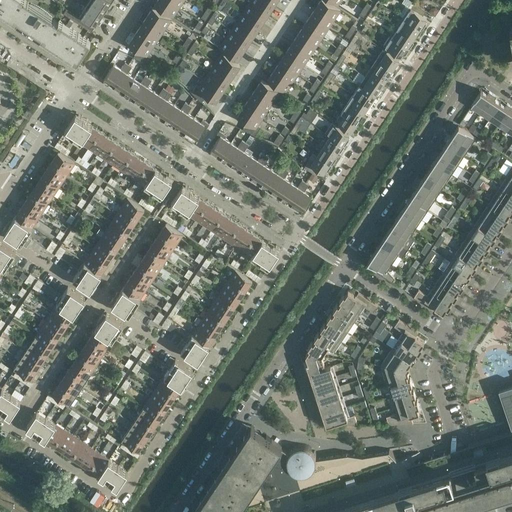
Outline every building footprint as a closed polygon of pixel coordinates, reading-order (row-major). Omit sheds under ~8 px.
[(0,0),(0,11),(4,14),(13,0),(0,0)] [(42,12),(24,0),(13,0),(4,14),(12,19),(13,17),(31,29),(41,36),(46,39),(45,41),(53,47),(67,26),(59,20),(58,22),(42,12)] [(107,9),(93,0),(89,0),(85,6),(101,17),(107,9)] [(112,1),(110,0),(93,0),(107,9),(112,1)] [(179,7),(168,0),(157,0),(155,5),(173,17),(179,7)] [(274,5),(265,0),(250,0),(249,2),(268,14),(274,5)] [(340,10),(328,2),(325,0),(320,0),(316,7),(334,20),(340,10)] [(268,14),(249,2),(243,11),(262,23),(268,14)] [(426,11),(416,4),(414,3),(411,8),(423,16),(426,11)] [(101,17),(85,6),(80,15),(96,25),(101,17)] [(171,19),(153,7),(147,16),(165,29),(171,19)] [(334,20),(316,7),(310,16),(328,29),(334,20)] [(427,18),(423,16),(411,8),(408,11),(412,13),(407,20),(422,29),(427,23),(425,22),(427,18)] [(262,23),(243,11),(237,20),(256,32),(262,23)] [(165,29),(147,16),(141,25),(159,38),(165,29)] [(328,29),(310,16),(304,25),(322,38),(328,29)] [(256,32),(237,20),(231,29),(250,41),(256,32)] [(422,29),(407,20),(403,26),(400,24),(398,27),(414,38),(416,35),(418,36),(422,29)] [(199,29),(203,23),(199,21),(195,26),(199,29)] [(159,38),(141,25),(135,34),(153,47),(159,38)] [(206,34),(210,28),(206,25),(202,31),(206,34)] [(322,38),(304,25),(298,34),(316,47),(322,38)] [(77,63),(91,42),(67,26),(53,47),(60,51),(61,49),(70,55),(69,57),(77,63)] [(412,41),(414,38),(398,27),(396,30),(399,32),(395,39),(409,48),(414,42),(412,41)] [(250,41),(231,29),(225,38),(244,50),(250,41)] [(153,47),(135,34),(128,44),(137,50),(147,56),(149,53),(153,47)] [(316,47),(298,34),(292,43),(310,56),(316,47)] [(244,50),(225,38),(219,48),(238,60),(244,50)] [(409,48),(395,39),(391,45),(387,43),(385,46),(401,57),(403,54),(405,55),(409,48)] [(310,56),(292,43),(286,53),(304,65),(310,56)] [(400,59),(384,48),(377,58),(393,69),(400,59)] [(147,56),(137,50),(134,57),(147,62),(152,55),(149,53),(147,56)] [(240,65),(230,58),(222,53),(216,62),(234,74),(240,65)] [(304,65),(286,53),(280,62),(298,74),(304,65)] [(177,63),(181,57),(177,54),(173,60),(177,63)] [(393,69),(377,58),(371,67),(387,78),(393,69)] [(234,74),(216,62),(210,71),(228,83),(234,74)] [(298,74),(280,62),(274,70),(292,83),(298,74)] [(124,71),(121,69),(114,64),(103,79),(114,86),(124,71)] [(387,78),(371,67),(365,76),(381,87),(387,78)] [(292,83),(274,70),(268,80),(286,92),(292,83)] [(134,78),(127,73),(124,71),(114,86),(124,93),(134,78)] [(228,83),(210,71),(204,80),(222,92),(228,83)] [(381,87),(365,76),(359,85),(375,96),(381,87)] [(144,84),(141,82),(134,78),(124,93),(134,100),(144,84)] [(204,80),(199,87),(197,90),(207,96),(216,102),(222,92),(204,80)] [(280,92),(273,87),(262,80),(255,89),(274,101),(280,92)] [(154,91),(147,86),(144,84),(134,100),(144,106),(154,91)] [(207,96),(197,90),(199,87),(196,85),(191,92),(201,102),(207,96)] [(375,96),(359,85),(353,94),(369,105),(375,96)] [(274,101),(255,89),(250,98),(268,110),(274,101)] [(481,112),(492,94),(489,91),(487,94),(481,90),(480,90),(481,91),(471,106),(481,112)] [(164,98),(161,95),(154,91),(144,106),(154,113),(164,98)] [(307,101),(311,95),(307,93),(303,99),(307,101)] [(369,105),(353,94),(347,103),(363,114),(369,105)] [(489,118),(500,103),(495,99),(496,96),(492,94),(481,112),(489,118)] [(174,104),(168,100),(164,98),(154,113),(164,120),(174,104)] [(268,110),(250,98),(243,107),(262,119),(268,110)] [(363,114),(347,103),(341,112),(357,123),(363,114)] [(498,124),(510,106),(507,103),(505,106),(500,103),(489,118),(498,124)] [(184,111),(181,109),(174,104),(164,120),(174,126),(184,111)] [(507,130),(511,123),(511,106),(510,106),(498,124),(507,130)] [(262,119),(243,107),(237,116),(246,122),(256,128),(258,125),(262,119)] [(29,118),(33,112),(28,108),(24,115),(29,118)] [(194,118),(187,113),(184,111),(174,126),(184,133),(194,118)] [(357,123),(341,112),(335,121),(351,132),(357,123)] [(81,143),(92,126),(76,115),(75,115),(64,132),(81,143)] [(194,140),(203,126),(200,124),(201,122),(194,118),(184,133),(194,140)] [(209,124),(203,119),(201,122),(200,124),(203,126),(207,128),(209,124)] [(256,128),(246,122),(243,129),(255,135),(260,127),(258,125),(256,128)] [(347,137),(349,134),(333,124),(331,127),(334,129),(330,136),(345,145),(349,139),(347,137)] [(476,137),(460,126),(459,125),(458,124),(452,135),(454,136),(470,147),(476,137)] [(89,148),(100,131),(92,126),(81,143),(89,148)] [(285,135),(289,129),(285,126),(281,132),(285,135)] [(226,135),(219,130),(217,135),(220,137),(223,139),(224,138),(226,135)] [(97,153),(108,136),(100,131),(89,148),(97,153)] [(470,147),(454,136),(452,135),(446,144),(464,156),(470,147)] [(105,159),(116,142),(108,136),(97,153),(105,159)] [(345,145),(330,136),(326,142),(323,140),(320,143),(337,154),(338,151),(341,152),(345,145)] [(221,157),(231,142),(224,138),(223,139),(220,137),(210,150),(221,157)] [(113,164),(124,147),(116,142),(105,159),(113,164)] [(241,149),(238,147),(231,142),(221,157),(231,164),(241,149)] [(335,156),(337,154),(320,143),(318,146),(322,148),(318,155),(332,164),(337,158),(335,156)] [(464,156),(446,144),(440,153),(442,154),(458,165),(464,156)] [(121,169),(132,152),(124,147),(113,164),(121,169)] [(251,155),(244,151),(241,149),(231,164),(241,171),(251,155)] [(75,163),(58,151),(53,160),(70,171),(75,163)] [(129,175),(140,158),(132,152),(121,169),(129,175)] [(458,165),(442,154),(440,153),(434,162),(452,174),(458,165)] [(261,162),(258,160),(251,155),(241,171),(251,177),(261,162)] [(332,164),(318,155),(313,161),(310,159),(308,162),(320,170),(324,173),(326,170),(328,171),(332,164)] [(500,169),(507,173),(511,165),(511,160),(507,157),(500,169)] [(137,180),(148,163),(140,158),(129,175),(137,180)] [(489,171),(496,161),(492,158),(485,168),(489,171)] [(70,171),(53,160),(47,168),(64,179),(70,171)] [(271,169),(264,164),(261,162),(251,177),(261,184),(271,169)] [(320,170),(308,162),(304,167),(316,175),(320,170)] [(452,174),(434,162),(428,171),(430,172),(446,183),(452,174)] [(144,185),(155,168),(148,163),(137,180),(144,185)] [(64,179),(47,168),(42,176),(59,187),(64,179)] [(161,196),(172,179),(155,168),(144,185),(161,196)] [(281,176),(278,173),(271,169),(261,184),(271,191),(281,176)] [(446,183),(430,172),(428,171),(422,180),(440,192),(446,183)] [(511,178),(507,175),(501,185),(511,192),(511,178)] [(59,187),(42,176),(37,184),(54,195),(59,187)] [(291,182),(284,178),(281,176),(271,191),(281,197),(291,182)] [(477,190),(483,180),(479,177),(473,187),(477,190)] [(440,192),(422,180),(416,189),(418,190),(434,201),(440,192)] [(301,189),(298,187),(291,182),(281,197),(291,204),(301,189)] [(54,195),(37,184),(31,192),(48,203),(54,195)] [(511,192),(501,185),(494,194),(511,206),(511,192)] [(188,214),(199,197),(182,186),(171,203),(188,214)] [(311,196),(304,191),(301,189),(291,204),(301,211),(311,196)] [(434,201),(418,190),(416,189),(410,198),(428,210),(434,201)] [(48,203),(31,192),(26,200),(43,211),(48,203)] [(511,206),(494,194),(488,204),(507,217),(507,216),(510,212),(511,213),(511,212),(511,206)] [(464,209),(471,199),(467,196),(460,206),(464,209)] [(195,219),(207,202),(199,197),(188,214),(195,219)] [(144,209),(127,198),(122,206),(139,217),(144,209)] [(428,210),(410,198),(404,207),(406,208),(422,219),(428,210)] [(43,211),(26,200),(21,208),(38,219),(43,211)] [(203,224),(215,207),(207,202),(195,219),(203,224)] [(507,217),(488,204),(482,213),(501,226),(501,225),(503,222),(505,223),(509,217),(507,216),(507,217)] [(139,217),(122,206),(116,214),(133,225),(139,217)] [(211,230),(223,213),(215,207),(203,224),(211,230)] [(422,219),(406,208),(404,207),(398,216),(416,228),(422,219)] [(38,219),(21,208),(16,215),(33,227),(38,219)] [(219,235),(231,218),(223,213),(211,230),(219,235)] [(501,226),(482,213),(475,223),(494,235),(495,235),(497,231),(499,232),(503,226),(501,225),(501,226)] [(133,225),(116,214),(111,222),(128,233),(133,225)] [(21,244),(33,227),(16,215),(4,232),(21,244)] [(451,228),(458,218),(454,215),(447,225),(451,228)] [(416,228),(398,216),(392,225),(394,226),(410,237),(416,228)] [(228,241),(239,224),(231,218),(219,235),(228,241)] [(128,233),(111,222),(106,230),(123,241),(128,233)] [(183,235),(166,223),(160,232),(177,243),(183,235)] [(494,235),(475,223),(469,232),(488,245),(491,241),(492,242),(496,236),(495,235),(494,235)] [(236,246),(247,229),(239,224),(228,241),(236,246)] [(410,237),(394,226),(392,225),(386,234),(404,246),(410,237)] [(244,251),(255,234),(247,229),(236,246),(244,251)] [(123,241),(106,230),(100,238),(117,249),(123,241)] [(177,243),(160,232),(155,240),(172,251),(177,243)] [(488,245),(469,232),(463,242),(481,255),(482,254),(484,250),(486,252),(490,246),(488,245)] [(251,256),(262,239),(255,234),(244,251),(251,256)] [(404,246),(386,234),(380,243),(382,244),(398,255),(404,246)] [(439,247),(445,237),(441,234),(434,244),(439,247)] [(117,249),(100,238),(95,246),(112,257),(117,249)] [(268,267),(279,250),(262,239),(251,256),(268,267)] [(172,251),(155,240),(150,247),(167,259),(172,251)] [(0,266),(4,269),(16,252),(0,241),(0,266)] [(481,255),(463,242),(456,252),(475,264),(476,264),(478,260),(480,261),(483,255),(482,254),(481,255)] [(398,255),(382,244),(380,243),(374,252),(392,264),(398,255)] [(112,257),(95,246),(90,254),(107,265),(112,257)] [(167,259),(150,247),(144,256),(161,267),(167,259)] [(388,270),(392,264),(374,252),(367,262),(368,262),(378,268),(376,271),(392,282),(395,278),(388,270)] [(475,264),(456,252),(450,261),(469,274),(469,273),(472,269),(473,271),(477,265),(476,264),(475,264)] [(426,266),(433,256),(429,253),(422,263),(426,266)] [(107,265),(90,254),(85,262),(102,273),(107,265)] [(161,267),(144,256),(139,264),(156,275),(161,267)] [(469,274),(450,261),(444,271),(463,283),(465,279),(467,280),(471,274),(469,273),(469,274)] [(90,290),(101,273),(102,273),(85,262),(73,278),(90,290)] [(156,275),(139,264),(134,272),(151,283),(156,275)] [(252,281),(235,269),(229,278),(246,289),(252,281)] [(463,283),(444,271),(437,280),(456,293),(457,292),(459,288),(461,290),(464,284),(463,283)] [(151,283),(134,272),(128,280),(145,291),(151,283)] [(413,285),(420,275),(416,272),(409,282),(413,285)] [(246,289),(229,278),(224,286),(241,297),(246,289)] [(145,291),(128,280),(123,287),(140,299),(145,291)] [(456,293),(437,280),(431,290),(450,302),(453,298),(454,299),(458,293),(457,292),(456,293)] [(241,297),(224,286),(219,294),(236,305),(241,297)] [(74,315),(85,298),(68,287),(57,304),(74,315)] [(129,315),(140,299),(123,287),(112,304),(129,315)] [(378,305),(358,292),(356,295),(348,290),(345,295),(343,294),(340,299),(360,313),(365,306),(373,312),(378,305)] [(450,302),(431,290),(427,295),(419,290),(414,297),(433,310),(435,307),(443,312),(446,307),(448,308),(452,303),(450,302)] [(236,305),(219,294),(213,302),(230,313),(236,305)] [(360,313),(340,299),(339,300),(341,301),(339,304),(337,303),(334,309),(354,322),(360,313)] [(230,313),(213,302),(208,310),(225,321),(230,313)] [(74,315),(57,304),(52,311),(69,322),(74,315)] [(354,322),(334,309),(333,309),(335,310),(332,314),(331,313),(327,318),(348,332),(354,322)] [(225,321),(208,310),(203,318),(220,329),(225,321)] [(69,322),(52,311),(46,319),(63,330),(69,322)] [(112,341),(123,324),(106,312),(95,329),(112,341)] [(374,329),(380,319),(376,316),(370,326),(374,329)] [(220,329),(203,318),(197,326),(214,337),(220,329)] [(348,332),(327,318),(327,319),(328,320),(326,323),(324,322),(321,328),(341,341),(348,332)] [(63,330),(46,319),(41,327),(58,338),(63,330)] [(424,341),(416,335),(418,332),(399,319),(394,326),(403,332),(398,338),(419,352),(422,346),(421,345),(424,341)] [(380,333),(387,323),(383,320),(376,330),(380,333)] [(214,337),(197,326),(192,333),(209,345),(214,337)] [(58,338),(41,327),(36,335),(53,346),(58,338)] [(341,341),(321,328),(322,329),(320,333),(318,332),(314,338),(316,339),(328,347),(335,351),(341,341)] [(112,341),(95,329),(90,337),(107,348),(112,341)] [(198,361),(209,345),(192,333),(181,350),(198,361)] [(53,346),(36,335),(30,343),(47,355),(53,346)] [(107,348),(90,337),(85,345),(102,356),(107,348)] [(419,352),(398,338),(392,348),(413,361),(416,356),(415,355),(417,351),(419,352)] [(322,356),(328,347),(316,339),(313,342),(312,341),(308,347),(310,348),(306,354),(322,356)] [(47,355),(30,343),(25,351),(42,363),(47,355)] [(102,356),(85,345),(80,353),(97,364),(102,356)] [(355,357),(362,347),(357,345),(351,355),(355,357)] [(413,361),(392,348),(380,365),(408,369),(410,365),(408,364),(411,361),(412,362),(413,361)] [(42,363),(25,351),(20,359),(37,371),(42,363)] [(97,364),(80,353),(74,361),(91,372),(97,364)] [(325,367),(322,356),(306,354),(308,361),(306,362),(309,372),(325,367)] [(181,387),(193,370),(176,358),(164,375),(181,387)] [(37,371),(20,359),(14,368),(31,379),(37,371)] [(91,372),(74,361),(69,369),(86,380),(91,372)] [(357,375),(353,364),(348,365),(352,377),(357,375)] [(331,365),(325,367),(309,372),(313,383),(334,376),(331,365)] [(408,378),(407,374),(409,373),(408,369),(380,365),(387,385),(410,378),(410,377),(408,378)] [(86,380),(69,369),(63,377),(80,388),(86,380)] [(181,387),(164,375),(159,383),(176,394),(181,387)] [(338,386),(334,376),(313,383),(316,393),(338,386)] [(80,388),(63,377),(58,385),(75,396),(80,388)] [(412,389),(410,384),(412,384),(410,378),(387,385),(390,396),(414,389),(414,388),(412,389)] [(176,394),(159,383),(154,391),(171,402),(176,394)] [(363,396),(360,384),(355,386),(359,397),(363,396)] [(75,396),(58,385),(53,393),(70,405),(75,396)] [(433,511),(472,499),(511,486),(511,385),(499,390),(511,425),(511,424),(511,431),(468,445),(473,461),(462,465),(450,469),(451,471),(370,497),(364,479),(408,465),(401,458),(399,458),(391,450),(389,449),(387,449),(387,451),(362,455),(348,453),(319,458),(318,455),(317,454),(316,452),(315,451),(314,450),(313,448),(312,447),(311,447),(310,446),(308,445),(307,445),(305,444),(303,444),(302,444),(300,444),(299,444),(297,444),(296,444),(295,445),(293,446),(292,446),(291,447),(289,448),(288,449),(288,450),(287,451),(281,447),(282,445),(272,438),(266,435),(251,425),(193,511),(433,511)] [(341,397),(338,386),(316,393),(320,403),(341,397)] [(372,397),(370,391),(368,386),(363,387),(367,398),(372,397)] [(0,408),(11,416),(21,400),(2,388),(0,390),(0,408)] [(15,389),(13,393),(22,398),(24,394),(15,389)] [(415,399),(414,395),(416,395),(414,389),(390,396),(394,407),(417,399),(415,399)] [(171,402),(154,391),(149,399),(166,410),(171,402)] [(344,407),(341,397),(320,403),(323,414),(344,407)] [(166,410),(149,399),(143,407),(160,418),(166,410)] [(410,414),(419,411),(417,406),(419,406),(417,399),(394,407),(396,413),(386,416),(389,424),(413,424),(410,414)] [(160,418),(143,407),(138,415),(155,426),(160,418)] [(347,417),(344,407),(323,414),(326,423),(326,425),(340,420),(341,426),(358,425),(354,414),(347,417)] [(378,418),(377,413),(375,407),(370,408),(374,420),(378,418)] [(45,439),(56,423),(37,411),(27,426),(45,439)] [(155,426),(138,415),(133,423),(150,434),(155,426)] [(54,445),(64,429),(56,423),(45,439),(54,445)] [(150,434),(133,423),(127,431),(144,442),(150,434)] [(63,451),(73,435),(64,429),(54,445),(63,451)] [(144,442),(127,431),(122,439),(139,451),(144,442)] [(72,457),(82,441),(73,435),(63,451),(72,457)] [(81,463),(91,447),(82,441),(72,457),(81,463)] [(90,469),(100,453),(91,447),(81,463),(90,469)] [(99,474),(109,459),(100,453),(90,469),(99,474)] [(117,487),(128,471),(109,459),(99,474),(117,487)]
